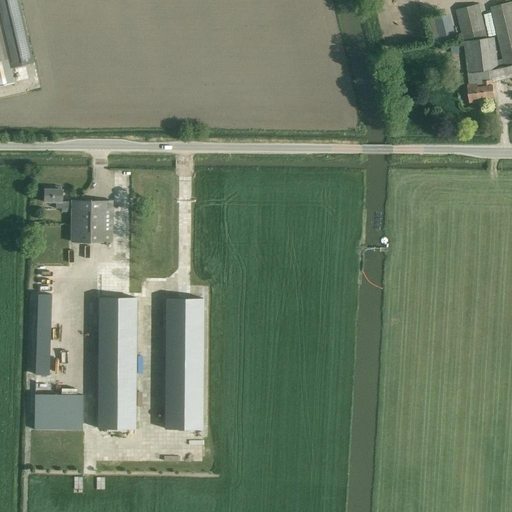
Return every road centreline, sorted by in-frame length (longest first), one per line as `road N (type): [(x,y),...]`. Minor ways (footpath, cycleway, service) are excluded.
road 1 (unclassified): [(360,149),(0,147)]
road 2 (unclassified): [(360,149),(511,151)]
